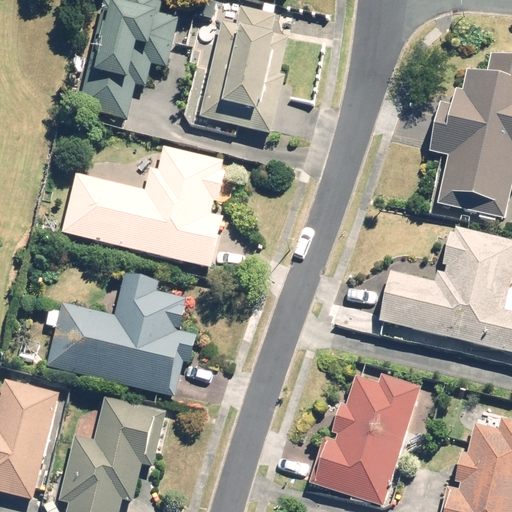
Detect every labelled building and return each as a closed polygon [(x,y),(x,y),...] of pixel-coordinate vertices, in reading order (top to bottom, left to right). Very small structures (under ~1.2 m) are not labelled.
[(171,0),(109,0),(87,110),(135,119),(145,68),(156,71),(174,74),(186,18),(169,15),(171,0)] [(283,16),(234,4),(207,119),(281,137),(296,75),(287,73),(295,38),(279,34),(283,16)] [(511,56),(494,54),(490,76),(470,72),(467,92),(457,91),(455,103),(444,101),(436,152),(454,155),(445,208),(511,219),(511,56)] [(85,175),(70,235),(220,272),(233,217),(218,214),(221,203),(229,205),(238,167),(166,150),(155,192),(85,175)] [(395,273),(385,325),(511,350),(511,238),(456,228),(447,271),(441,270),(438,282),(395,273)] [(64,303),(50,368),(184,397),(190,370),(201,372),(208,337),(190,333),(197,299),(165,292),(167,279),(133,272),(124,316),(64,303)] [(391,509),(429,388),(386,374),(383,382),(363,376),(354,406),(346,403),(337,433),(347,436),(345,443),(327,437),(312,484),(391,509)] [(0,491),(39,502),(67,394),(10,379),(0,417),(0,491)] [(98,438),(81,434),(62,507),(73,510),(72,511),(126,511),(129,502),(139,504),(149,467),(161,471),(175,416),(109,398),(98,438)] [(511,511),(511,422),(501,420),(498,431),(481,426),(476,446),(472,445),(461,488),(454,486),(447,511),(511,511)]
